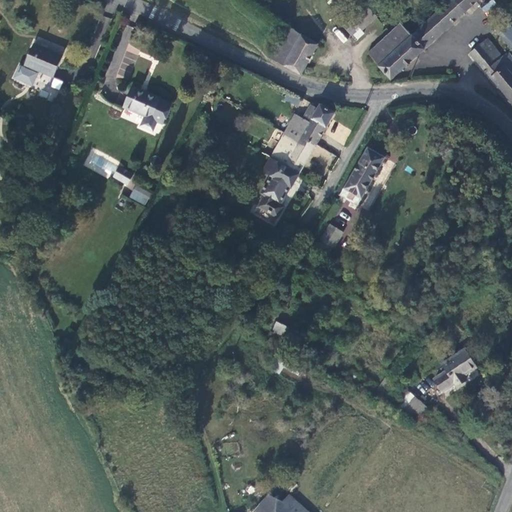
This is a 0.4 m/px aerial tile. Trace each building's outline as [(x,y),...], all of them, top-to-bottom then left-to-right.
[(450,0),(411,35),(424,49),(477,0),(450,0)] [(489,0),(481,8),(487,14),(497,3),(493,0),(489,0)] [(366,5),(341,27),(350,37),(374,13),(371,9),(366,5)] [(377,67),(390,80),(424,49),(411,35),(399,23),(365,53),(378,66),(377,67)] [(511,47),(511,27),(508,23),(496,32),(510,49),(511,47)] [(267,59),(299,75),(316,45),(284,28),(267,59)] [(503,97),(511,107),(511,106),(511,57),(507,52),(501,57),(486,39),(469,53),(499,88),(506,94),(503,97)] [(50,78),(59,57),(31,45),(22,66),(24,67),(36,72),(50,78)] [(36,72),(24,67),(23,69),(16,67),(12,78),(30,86),(36,72)] [(159,124),(169,103),(130,87),(122,107),(141,115),(138,125),(149,130),(153,121),(159,124)] [(506,94),(499,88),(497,90),(503,97),(506,94)] [(296,105),(300,96),(287,91),(283,100),(296,105)] [(301,136),(316,145),(335,114),(319,105),(317,110),(310,105),(301,119),(293,114),(283,131),(299,140),(301,136)] [(283,131),(282,133),(297,142),(299,140),(283,131)] [(299,174),(316,145),(301,136),(299,140),(297,142),(282,133),(268,156),(299,174)] [(385,157),(366,147),(339,196),(357,206),(385,157)] [(278,218),(284,207),(281,205),(299,174),(268,156),(260,170),(275,179),(259,206),(278,218)] [(120,180),(125,171),(119,168),(113,177),(120,180)] [(132,174),(125,171),(120,180),(127,184),(132,174)] [(9,177),(0,173),(0,193),(2,195),(9,177)] [(151,195),(136,187),(130,198),(145,206),(151,195)] [(319,240),(322,241),(332,247),(341,232),(328,225),(319,240)] [(332,247),(322,241),(317,248),(327,254),(332,247)] [(289,328),(275,321),(271,329),(285,336),(289,328)] [(433,379),(442,393),(453,385),(455,388),(467,380),(465,376),(476,368),(463,348),(440,363),(444,371),(433,379)] [(377,400),(390,381),(384,377),(371,396),(377,400)] [(413,423),(427,407),(415,397),(407,390),(397,403),(403,409),(400,413),(413,423)] [(270,511),(310,511),(288,492),(281,500),(270,511)] [(251,510),(252,511),(270,511),(281,500),(267,493),(251,510)]
